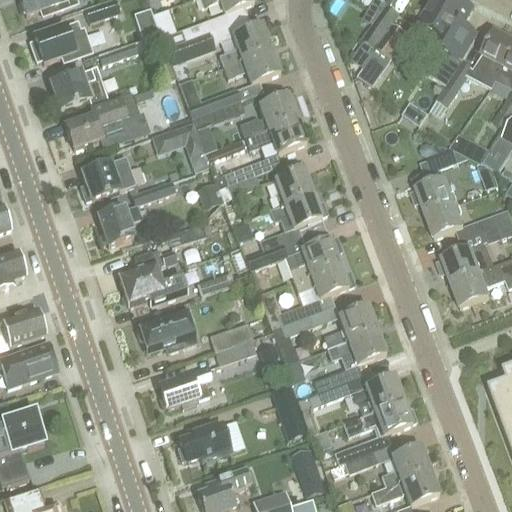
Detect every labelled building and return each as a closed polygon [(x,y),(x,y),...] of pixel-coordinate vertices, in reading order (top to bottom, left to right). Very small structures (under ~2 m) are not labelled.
[(17,0),(25,20),(38,15),(41,23),(78,9),(74,0),(17,0)] [(240,12),(254,7),(251,0),(201,0),(199,1),(203,11),(218,5),(223,18),(240,12)] [(373,0),(376,1),(389,9),(393,0),(373,0)] [(423,24),(419,29),(434,38),(428,47),(443,56),(462,67),(462,66),(460,65),(467,54),(477,37),(463,29),(473,12),(451,0),(432,0),(420,22),(423,24)] [(89,29),(120,18),(115,4),(84,14),(89,29)] [(391,28),(397,19),(387,11),(376,26),(362,45),(374,53),(391,28)] [(148,12),(132,18),(140,44),(157,38),(148,12)] [(181,34),(161,41),(165,53),(185,46),(213,35),(209,23),(181,34)] [(42,68),(61,62),(62,67),(90,57),(82,34),(79,35),(76,27),(64,31),(33,42),(34,46),(29,48),(35,66),(40,64),(42,68)] [(407,39),(391,28),(374,53),(387,61),(390,64),(407,39)] [(241,65),(271,54),(262,29),(231,40),(236,53),(217,60),(222,72),(241,65)] [(217,46),(213,35),(185,46),(165,53),(164,54),(171,71),(215,54),(215,53),(218,47),(217,46)] [(462,67),(455,78),(466,84),(468,81),(492,94),(496,86),(511,55),(511,45),(493,36),(481,61),(472,74),(462,66),(462,67)] [(137,58),(133,47),(98,59),(101,70),(137,58)] [(249,89),(280,78),(271,54),(241,65),(222,72),(226,84),(233,82),(233,81),(245,77),(249,89)] [(511,55),(496,86),(511,94),(511,92),(511,55)] [(428,77),(427,79),(446,91),(448,88),(455,78),(462,67),(443,56),(429,78),(428,77)] [(59,115),(89,105),(91,112),(108,106),(96,71),(49,88),(59,115)] [(188,88),(193,105),(223,97),(219,80),(188,88)] [(446,91),(437,105),(447,112),(448,112),(459,95),(448,88),(446,91)] [(211,116),(239,106),(235,94),(187,113),(192,124),(211,116)] [(511,98),(499,117),(492,128),(503,135),(510,124),(511,121),(511,98)] [(91,121),(64,130),(73,153),(101,143),(98,133),(136,119),(129,99),(89,114),(91,121)] [(244,144),(261,138),(297,125),(293,114),(299,112),(294,99),(288,101),(288,100),(258,111),(263,124),(259,126),(256,123),(238,130),(244,144)] [(211,116),(216,127),(244,117),(239,106),(211,116)] [(248,156),(272,147),(276,160),(306,149),(297,125),(261,138),(244,144),(248,156)] [(157,156),(184,146),(189,159),(203,154),(193,128),(152,142),(157,156)] [(501,141),(496,148),(484,167),(497,176),(510,157),(506,155),(511,148),(501,141)] [(208,170),(246,155),(242,145),(215,155),(205,159),(204,160),(208,170)] [(213,149),(203,153),(205,159),(215,155),(213,149)] [(420,155),(422,159),(426,161),(431,159),(433,155),(431,150),(427,149),(422,150),(420,155)] [(477,149),(467,163),(481,170),(490,156),(477,149)] [(426,166),(430,177),(458,167),(454,156),(426,166)] [(264,165),(251,170),(255,180),(280,170),(276,160),(264,165)] [(86,207),(135,190),(125,162),(81,177),(86,190),(80,192),(86,207)] [(227,191),(255,180),(251,170),(251,169),(223,180),(227,191)] [(279,211),(293,205),(312,198),(303,173),(273,184),(278,197),(275,199),(279,211)] [(424,219),(457,206),(453,194),(449,195),(444,184),(430,189),(426,178),(411,183),(415,194),(415,195),(415,196),(409,198),(414,210),(420,208),(424,219)] [(260,192),(255,180),(227,191),(232,203),(260,192)] [(125,215),(124,212),(97,222),(107,251),(134,241),(130,229),(142,225),(138,211),(176,198),(172,187),(131,201),(135,212),(132,213),(131,213),(125,215)] [(316,210),(312,198),(293,205),(279,211),(270,214),(274,225),(280,223),(285,236),(321,223),(320,222),(326,220),(322,208),(316,210)] [(457,206),(424,219),(432,242),(455,234),(460,245),(484,236),(480,224),(462,231),(457,219),(462,217),(457,206)] [(0,237),(11,234),(2,209),(0,209),(0,237)] [(495,232),(511,225),(508,214),(480,224),(484,236),(495,232)] [(511,225),(495,232),(499,243),(511,238),(511,225)] [(167,240),(171,253),(201,244),(197,231),(167,240)] [(261,258),(279,251),(275,239),(257,246),(261,258)] [(288,274),(293,287),(338,270),(334,259),(341,256),(335,243),(329,245),(329,244),(293,258),(297,271),(288,274)] [(256,271),(293,258),(289,247),(279,251),(261,258),(252,261),(256,271)] [(446,277),(451,288),(495,271),(494,270),(490,262),(488,263),(483,249),(484,248),(483,247),(441,264),(442,265),(437,267),(441,279),(446,277)] [(0,298),(27,289),(24,279),(25,279),(17,255),(0,260),(0,298)] [(150,287),(161,284),(158,273),(177,267),(173,256),(161,260),(159,255),(150,258),(150,257),(134,262),(138,272),(118,279),(124,296),(150,287)] [(495,271),(451,288),(460,311),(489,300),(485,291),(506,283),(509,292),(511,291),(511,259),(511,263),(494,270),(495,271)] [(338,270),(293,287),(297,298),(314,291),(318,304),(347,293),(353,290),(348,277),(342,279),(338,270)] [(180,278),(161,284),(150,287),(124,296),(129,312),(149,305),(151,312),(187,300),(180,278)] [(201,302),(235,290),(231,278),(196,290),(201,302)] [(271,334),(307,320),(303,309),(279,318),(274,304),(261,309),(271,334)] [(343,347),(376,335),(367,311),(338,322),(343,335),(339,336),(343,347)] [(0,353),(45,339),(36,314),(2,325),(5,332),(0,333),(0,353)] [(168,357),(197,348),(186,315),(172,320),(172,319),(139,330),(140,334),(137,337),(140,345),(144,345),(148,357),(166,351),(168,357)] [(307,320),(271,334),(284,369),(296,365),(288,342),(312,333),(307,320)] [(214,357),(251,345),(253,344),(247,328),(209,341),(214,357)] [(346,374),(385,359),(376,335),(343,347),(327,353),(331,364),(341,361),(346,374)] [(256,359),(251,345),(214,357),(219,372),(256,359)] [(48,348),(11,359),(0,363),(0,370),(7,393),(57,376),(48,348)] [(205,385),(213,382),(209,372),(176,383),(177,385),(161,391),(168,413),(199,402),(199,403),(210,399),(205,385)] [(511,372),(503,376),(507,386),(488,393),(511,455),(511,372)] [(318,398),(346,387),(342,376),(313,387),(318,398)] [(361,420),(402,405),(393,380),(364,391),(369,403),(357,408),(361,420)] [(346,387),(318,398),(322,410),(351,398),(346,387)] [(411,413),(406,415),(402,405),(361,420),(343,427),(348,442),(373,433),(376,441),(382,439),(412,428),(411,427),(416,426),(411,413)] [(277,412),(283,430),(301,423),(295,406),(277,412)] [(29,483),(21,455),(43,448),(34,419),(12,426),(5,407),(0,408),(0,489),(1,492),(29,483)] [(326,432),(350,421),(345,409),(321,420),(326,432)] [(190,440),(179,444),(182,452),(177,454),(181,466),(186,464),(187,466),(199,462),(201,466),(231,456),(221,427),(208,431),(207,429),(188,435),(190,440)] [(344,467),(372,456),(368,445),(340,455),(344,467)] [(385,491),(429,474),(420,450),(391,461),(396,474),(381,480),(385,491)] [(372,456),(344,467),(349,479),(377,468),(372,456)] [(385,491),(371,497),(376,510),(402,500),(401,498),(405,497),(410,510),(438,499),(429,474),(385,491)] [(230,495),(250,488),(245,475),(207,488),(209,494),(197,498),(202,511),(233,511),(236,511),(230,495)] [(253,511),(285,511),(289,511),(285,496),(252,507),(253,511)] [(56,511),(55,508),(44,511),(40,497),(5,508),(6,511),(56,511)]
